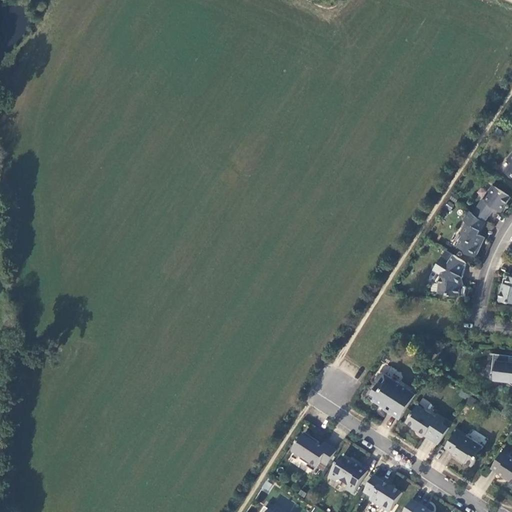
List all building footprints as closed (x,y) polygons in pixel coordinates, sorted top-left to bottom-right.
[(502,212),(511,197),(494,185),(489,192),(490,195),(486,201),(483,199),(478,208),(491,216),(496,208),(502,212)] [(478,208),(474,214),(486,222),(491,216),(478,208)] [(481,231),(486,222),(474,214),(470,211),(464,220),(467,222),(462,232),(463,236),(458,246),(466,250),(467,253),(476,257),(485,238),(479,235),(481,231)] [(463,277),(467,263),(454,255),(450,261),(442,256),(434,270),(441,275),(437,282),(440,284),(439,293),(466,296),(467,287),(460,283),(463,277)] [(511,276),(509,276),(507,284),(504,283),(500,300),(510,303),(510,302),(511,302),(511,276)] [(511,361),(510,362),(511,356),(494,354),(492,373),(496,373),(495,380),(508,382),(511,384),(511,361)] [(379,384),(369,398),(378,403),(380,402),(384,405),(384,409),(400,419),(416,394),(383,372),(380,373),(376,379),(377,382),(379,384)] [(444,424),(446,419),(439,414),(437,417),(418,405),(407,422),(419,430),(418,431),(426,436),(428,432),(436,436),(433,441),(439,445),(450,428),(444,424)] [(458,429),(446,448),(454,454),(460,458),(460,459),(466,463),(473,466),(480,455),(479,453),(484,447),(467,436),(467,435),(458,429)] [(436,436),(428,432),(426,436),(433,441),(436,436)] [(325,443),(323,447),(319,445),(320,443),(306,433),(293,452),(301,457),(301,460),(309,465),(307,467),(315,473),(322,462),(328,466),(338,451),(325,443)] [(511,453),(511,449),(506,446),(492,468),(498,473),(505,478),(505,477),(511,481),(511,456),(510,456),(511,453)] [(349,461),(343,457),(330,477),(337,482),(341,481),(349,487),(347,490),(355,494),(369,472),(356,463),(355,465),(349,461)] [(392,488),(384,482),(384,481),(375,476),(364,493),(374,499),(374,503),(379,506),(382,505),(392,511),(404,494),(393,487),(392,488)] [(405,511),(431,511),(421,506),(422,506),(413,501),(405,511)]
